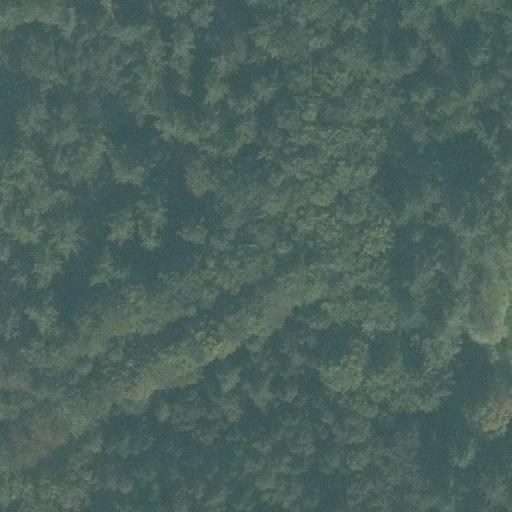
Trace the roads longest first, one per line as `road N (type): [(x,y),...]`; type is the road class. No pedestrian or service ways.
road 1 (track): [(400,511),(310,0)]
road 2 (track): [(13,403),(346,206)]
